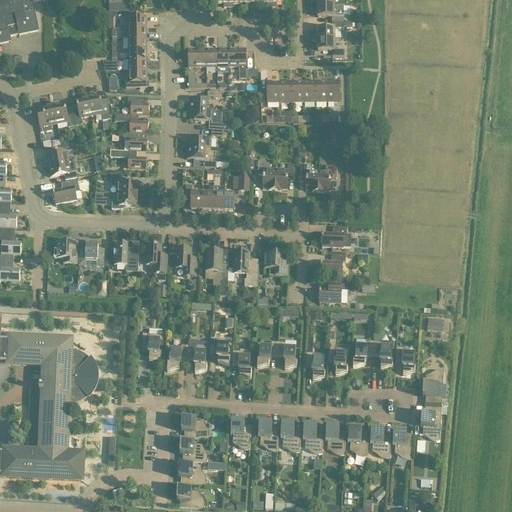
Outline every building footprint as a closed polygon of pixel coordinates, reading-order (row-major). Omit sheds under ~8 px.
[(0,0),(0,44),(11,43),(10,38),(38,32),(33,8),(30,8),(29,4),(32,4),(46,1),(46,0),(0,0)] [(227,0),(216,0),(217,5),(224,5),(224,9),(228,9),(228,5),(227,0)] [(227,0),(228,5),(228,9),(233,9),(233,5),(239,5),(238,0),(227,0)] [(238,0),(239,5),(245,5),(245,8),(250,8),(250,5),(249,0),(238,0)] [(249,0),(250,5),(250,8),(254,8),(254,5),(260,5),(260,0),(249,0)] [(260,0),(260,5),(267,5),(267,8),(271,8),(271,0),(260,0)] [(271,0),(271,8),(276,8),(276,4),(282,4),(282,0),(271,0)] [(334,7),(317,7),(317,18),(332,18),(332,24),(344,24),(343,7),(334,7)] [(143,13),(123,13),(123,18),(128,18),(128,29),(146,29),(145,18),(143,18),(143,13)] [(332,30),(317,30),(318,41),(329,41),(335,41),(335,40),(341,40),(341,30),(344,30),(344,29),(352,29),(352,23),(344,24),(332,24),(332,30)] [(146,29),(128,29),(128,40),(146,40),(146,29)] [(146,40),(128,40),(128,51),(134,51),(146,51),(146,40)] [(329,41),(318,41),(318,52),(332,52),(332,58),(344,58),(344,52),(335,52),(335,41),(329,41)] [(134,51),(128,51),(128,62),(146,61),(146,51),(134,51)] [(195,51),(188,51),(188,69),(195,69),(206,69),(206,58),(206,51),(195,51)] [(217,51),(206,51),(206,58),(206,69),(215,69),(217,69),(217,51)] [(228,51),(217,51),(217,69),(228,69),(228,66),(228,51)] [(239,51),(228,51),(228,66),(228,69),(239,68),(239,80),(246,80),(246,51),(239,51)] [(22,58),(14,58),(15,68),(22,68),(23,68),(22,58)] [(146,61),(128,62),(128,72),(146,72),(146,61)] [(127,79),(126,80),(126,90),(140,90),(140,83),(146,83),(146,72),(128,72),(128,79),(127,79)] [(195,78),(188,78),(188,90),(206,90),(206,86),(196,86),(195,78)] [(279,84),(267,85),(267,104),(279,104),(279,100),(279,84)] [(291,84),(279,84),(279,100),(279,104),(291,104),(291,96),(291,84)] [(303,84),(291,84),(291,96),(291,104),(303,104),(303,98),(303,84)] [(315,84),(303,84),(303,98),(303,104),(315,104),(315,84)] [(327,84),(315,84),(315,104),(327,104),(327,84)] [(339,84),(327,84),(327,104),(340,104),(339,84)] [(99,96),(87,98),(91,118),(101,116),(102,122),(110,121),(107,106),(105,97),(100,98),(99,96)] [(78,111),(72,113),(72,116),(75,128),(83,126),(82,120),(91,118),(87,98),(75,100),(78,111)] [(189,100),(189,111),(194,112),(194,111),(207,112),(207,101),(189,100)] [(64,103),(53,105),(57,126),(68,124),(69,129),(75,128),(72,116),(67,117),(64,103)] [(42,110),(36,111),(38,123),(41,134),(52,132),(51,127),(57,126),(53,105),(41,107),(42,110)] [(130,112),(130,117),(135,117),(142,118),(149,118),(149,112),(149,106),(147,106),(135,105),(131,105),(130,112)] [(194,112),(194,122),(209,123),(209,131),(211,131),(223,132),(233,132),(233,127),(223,127),(223,126),(221,126),(222,112),(207,112),(194,111),(194,112)] [(130,124),(129,135),(134,135),(148,136),(148,124),(130,123),(130,124)] [(123,135),(123,141),(129,142),(129,153),(147,154),(148,142),(133,141),(134,135),(129,135),(123,135)] [(192,149),(192,150),(205,150),(205,151),(210,151),(211,139),(193,139),(192,149)] [(60,153),(45,156),(47,167),(69,163),(66,152),(72,151),(71,145),(61,147),(59,147),(60,153)] [(187,149),(187,161),(193,161),(205,161),(205,151),(205,150),(192,150),(192,149),(187,149)] [(128,160),(128,171),(146,172),(147,160),(128,159),(128,160)] [(69,163),(47,167),(48,167),(50,179),(65,176),(66,182),(77,179),(76,173),(74,162),(69,163)] [(258,163),(257,176),(263,177),(263,190),(268,190),(268,192),(275,192),(276,171),(269,171),(269,165),(264,164),(264,162),(258,162),(258,163)] [(276,171),(275,192),(281,192),(281,191),(287,191),(287,178),(293,178),(294,166),(287,166),(287,171),(276,171)] [(301,166),(301,178),(306,179),(306,192),(311,192),(311,193),(318,194),(319,173),(307,172),(307,167),(301,166)] [(319,173),(318,194),(324,194),(324,193),(330,193),(330,180),(336,180),(337,168),(325,167),(325,173),(319,173)] [(238,191),(238,192),(249,193),(250,172),(239,172),(239,179),(238,191)] [(111,175),(111,188),(116,188),(116,195),(137,196),(137,190),(136,190),(136,184),(123,184),(123,176),(111,175)] [(0,203),(9,204),(11,204),(12,192),(5,191),(6,178),(0,177),(0,203)] [(64,190),(53,192),(56,206),(76,202),(75,194),(80,193),(78,182),(63,184),(64,190)] [(202,208),(202,211),(212,212),(213,202),(213,195),(213,189),(213,188),(209,187),(209,195),(202,194),(202,208)] [(191,194),(191,211),(202,211),(202,208),(202,194),(191,194)] [(112,202),(112,211),(122,211),(122,208),(125,208),(135,208),(136,203),(137,203),(137,196),(116,195),(116,202),(112,202)] [(213,202),(212,212),(223,212),(224,195),(213,195),(213,202)] [(224,195),(223,212),(234,213),(235,196),(224,195)] [(0,230),(13,231),(16,231),(17,218),(8,218),(9,204),(11,205),(11,204),(9,204),(0,203),(0,230)] [(323,235),(322,249),(343,249),(344,237),(346,237),(347,229),(335,228),(334,235),(323,235)] [(0,250),(1,250),(1,256),(12,257),(13,257),(20,258),(21,245),(13,244),(14,231),(16,231),(13,231),(0,230),(0,250)] [(54,251),(54,260),(63,260),(63,265),(77,266),(78,244),(73,244),(56,243),(56,251),(54,251)] [(79,253),(79,267),(82,267),(85,267),(97,268),(103,268),(104,250),(98,250),(98,246),(96,246),(96,245),(89,244),(89,246),(86,246),(85,253),(79,253)] [(115,246),(114,266),(126,267),(126,273),(138,274),(139,256),(132,255),(133,253),(127,253),(127,246),(115,246)] [(147,247),(146,266),(154,267),(154,274),(155,274),(154,279),(159,283),(165,284),(166,275),(166,262),(160,262),(161,247),(147,247)] [(177,250),(176,270),(184,270),(184,278),(196,278),(196,265),(196,262),(193,262),(190,263),(191,251),(177,250)] [(207,252),(206,273),(220,273),(219,298),(227,298),(228,268),(222,267),(222,252),(207,252)] [(233,270),(233,275),(234,275),(246,276),(246,281),(245,281),(244,288),(257,289),(258,262),(248,261),(248,253),(235,253),(234,266),(233,266),(233,270)] [(265,254),(264,270),(269,271),(269,278),(287,278),(288,264),(281,264),(281,255),(265,254)] [(0,256),(0,275),(0,276),(0,281),(0,283),(19,284),(20,271),(18,271),(12,271),(13,257),(12,257),(1,256),(0,256)] [(321,263),(321,277),(342,277),(342,264),(345,264),(346,258),(334,257),(333,263),(321,263)] [(107,295),(107,282),(98,281),(98,295),(107,295)] [(318,296),(318,301),(320,301),(319,304),(341,305),(347,306),(347,293),(344,293),(344,286),(331,285),(331,291),(323,291),(320,291),(320,296),(318,296)] [(375,285),(362,286),(362,294),(375,293),(375,285)] [(159,287),(158,298),(166,299),(167,287),(159,287)] [(141,302),(140,316),(145,316),(145,315),(151,315),(151,309),(151,302),(141,302)] [(240,308),(240,315),(257,316),(257,309),(240,308)] [(312,312),(311,321),(320,322),(321,313),(312,312)] [(429,320),(428,332),(442,333),(443,321),(429,320)] [(142,335),(141,351),(148,352),(148,354),(149,354),(149,363),(150,363),(151,363),(152,363),(153,363),(154,362),(155,362),(156,362),(157,361),(158,361),(159,361),(160,361),(161,361),(161,354),(159,354),(160,342),(162,342),(162,336),(162,334),(160,332),(149,331),(149,336),(142,335)] [(0,476),(3,477),(3,479),(82,482),(83,456),(66,455),(69,406),(74,405),(77,404),(80,403),(83,402),(85,401),(86,400),(89,397),(90,397),(92,394),(93,392),(94,391),(94,390),(95,387),(96,383),(97,381),(97,378),(96,374),(95,370),(93,365),(91,362),(88,358),(85,356),(81,354),(78,353),(75,352),(74,352),(71,352),(71,342),(9,339),(9,341),(0,340),(0,364),(8,365),(8,366),(44,367),(43,388),(39,388),(39,391),(32,391),(29,453),(4,452),(4,453),(0,453),(0,476)] [(211,339),(210,353),(217,353),(216,358),(218,359),(218,365),(219,365),(221,365),(222,366),(223,366),(225,367),(226,367),(228,368),(229,368),(230,358),(228,358),(229,346),(231,346),(231,341),(211,339)] [(329,341),(328,363),(334,363),(334,368),(336,368),(335,377),(337,377),(338,377),(339,377),(341,376),(342,376),(344,375),(345,375),(347,375),(347,367),(346,367),(346,355),(348,356),(348,351),(336,350),(336,342),(329,341)] [(353,359),(353,369),(354,369),(355,369),(356,369),(357,369),(358,368),(359,368),(360,368),(361,367),(362,367),(363,367),(364,367),(365,361),(367,361),(367,359),(367,356),(373,356),(373,354),(374,343),(372,343),(369,343),(368,343),(368,341),(357,341),(356,346),(356,347),(355,360),(353,359)] [(188,347),(188,360),(194,361),(193,366),(195,366),(195,375),(196,375),(197,375),(198,375),(199,374),(200,374),(201,374),(202,373),(203,373),(204,373),(205,373),(206,373),(207,366),(205,366),(206,343),(188,342),(188,347)] [(373,356),(379,357),(379,362),(381,362),(380,371),(381,371),(382,371),(383,371),(384,371),(384,370),(385,370),(386,370),(387,370),(387,369),(388,369),(389,369),(390,369),(391,369),(392,369),(393,362),(394,343),(381,342),(381,344),(374,343),(373,354),(373,356)] [(257,360),(257,370),(258,370),(259,370),(260,370),(261,369),(262,369),(263,369),(263,368),(264,368),(265,368),(266,368),(267,368),(268,368),(269,368),(269,362),(271,362),(271,356),(277,357),(278,344),(271,343),(271,348),(260,348),(259,360),(257,360)] [(278,344),(277,357),(284,357),(283,363),(285,363),(284,371),(285,371),(286,371),(287,371),(288,371),(289,371),(290,371),(291,370),(292,370),(293,370),(294,369),(295,369),(296,369),(297,362),(295,362),(296,350),(285,349),(285,344),(278,344)] [(167,363),(167,373),(168,373),(169,373),(170,373),(171,373),(172,373),(172,372),(173,372),(174,372),(175,371),(176,371),(177,371),(178,371),(179,371),(179,365),(181,365),(181,360),(188,360),(188,347),(181,347),(181,352),(170,351),(169,363),(167,363)] [(396,349),(395,362),(402,363),(401,368),(403,368),(403,377),(406,377),(409,376),(410,375),(411,375),(413,375),(414,375),(415,368),(413,368),(414,355),(403,354),(403,349),(396,349)] [(233,352),(232,366),(238,366),(238,371),(240,372),(239,377),(241,378),(242,378),(244,379),(245,379),(247,380),(248,380),(249,381),(251,381),(251,371),(250,371),(250,359),(239,358),(240,353),(233,352)] [(306,354),(305,368),(312,368),(311,373),(313,374),(312,382),(314,382),(315,382),(317,382),(318,381),(320,381),(321,380),(323,380),(324,380),(325,373),(323,373),(324,356),(312,355),(306,354)] [(423,385),(422,397),(425,397),(425,405),(427,405),(434,406),(434,409),(441,410),(444,373),(441,372),(438,372),(435,373),(433,374),(431,375),(429,376),(428,377),(426,377),(425,385),(423,385)] [(421,417),(421,428),(423,428),(422,437),(424,437),(426,438),(428,440),(429,441),(432,442),(434,443),(437,443),(440,443),(441,416),(441,410),(434,409),(434,406),(427,405),(426,409),(424,409),(424,417),(421,417)] [(181,428),(181,433),(184,433),(184,440),(208,441),(208,440),(209,440),(209,439),(209,438),(209,437),(209,436),(209,435),(209,434),(208,433),(208,432),(207,431),(207,430),(206,429),(205,428),(205,427),(205,426),(204,425),(204,424),(204,423),(196,423),(196,421),(182,420),(181,428)] [(231,423),(231,437),(233,437),(232,445),(233,445),(234,446),(235,446),(236,447),(237,448),(238,448),(238,449),(239,449),(239,450),(240,450),(241,450),(242,451),(243,451),(244,451),(245,452),(246,452),(247,452),(248,452),(249,452),(250,452),(251,433),(251,427),(244,427),(245,424),(240,423),(231,423)] [(259,424),(258,439),(260,439),(260,447),(261,447),(262,447),(262,448),(263,448),(264,449),(265,450),(266,450),(266,451),(267,451),(268,452),(269,452),(270,453),(271,453),(272,453),(273,453),(274,454),(275,454),(275,453),(276,453),(277,453),(279,429),(272,428),(272,425),(267,425),(259,424)] [(281,426),(281,440),(283,440),(282,448),(283,448),(284,449),(285,449),(285,450),(286,450),(287,451),(288,451),(288,452),(289,452),(289,453),(290,453),(291,453),(291,454),(292,454),(293,454),(294,455),(295,455),(296,455),(297,455),(298,455),(299,455),(300,454),(300,449),(301,430),(294,430),(295,427),(290,426),(281,426)] [(304,427),(303,441),(305,441),(305,450),(306,450),(307,451),(308,451),(309,451),(309,452),(310,452),(311,453),(311,454),(312,454),(313,455),(314,455),(315,456),(316,456),(317,456),(318,456),(319,456),(320,456),(321,456),(322,456),(322,452),(323,432),(317,431),(317,428),(312,428),(304,427)] [(326,429),(325,443),(328,443),(327,451),(328,451),(329,452),(330,452),(331,453),(332,453),(332,454),(333,455),(334,455),(334,456),(335,456),(336,456),(337,457),(338,457),(339,457),(340,458),(341,458),(342,458),(343,458),(344,458),(344,457),(346,433),(339,433),(339,430),(335,429),(326,429)] [(349,430),(348,444),(350,444),(350,452),(350,453),(351,453),(352,453),(353,454),(354,454),(354,455),(355,456),(356,456),(356,457),(357,457),(358,458),(359,458),(360,459),(361,459),(362,459),(363,459),(364,459),(365,459),(366,459),(367,459),(367,449),(368,434),(362,434),(362,431),(349,430)] [(371,432),(370,446),(372,446),(372,454),(373,454),(374,454),(374,455),(375,455),(376,456),(377,457),(378,457),(378,458),(379,458),(379,459),(380,459),(381,459),(382,460),(383,460),(384,460),(385,460),(386,461),(387,460),(388,460),(389,460),(391,436),(384,435),(384,432),(379,432),(371,432)] [(393,433),(393,447),(395,447),(394,455),(395,455),(396,456),(397,456),(398,457),(399,458),(400,458),(400,459),(401,459),(401,460),(402,460),(403,461),(404,461),(405,461),(405,462),(406,462),(407,462),(408,462),(409,462),(410,462),(411,462),(412,462),(413,437),(406,437),(407,434),(402,433),(393,433)] [(180,451),(180,456),(183,456),(182,463),(207,464),(207,463),(207,462),(207,461),(207,460),(207,459),(207,458),(207,457),(207,456),(206,455),(206,454),(205,453),(204,452),(204,451),(204,450),(203,449),(203,448),(203,447),(202,447),(194,446),(194,444),(180,443),(180,451)] [(178,474),(178,479),(181,479),(181,486),(205,487),(206,486),(206,485),(206,484),(206,483),(206,482),(206,481),(206,480),(205,480),(205,479),(205,478),(204,477),(204,476),(203,475),(203,474),(202,473),(202,472),(201,471),(201,470),(193,469),(193,467),(179,466),(178,474)] [(421,488),(432,488),(431,480),(421,480),(421,488)] [(177,498),(177,502),(180,503),(179,509),(204,511),(204,510),(204,509),(204,508),(204,507),(204,506),(204,505),(204,504),(204,503),(204,502),(203,501),(202,500),(202,499),(201,498),(201,497),(200,496),(200,495),(200,494),(199,493),(191,493),(191,490),(177,489),(177,498)] [(382,491),(375,498),(379,502),(386,495),(382,491)] [(299,495),(297,511),(305,511),(308,496),(299,495)] [(266,496),(265,511),(273,511),(274,497),(266,496)] [(420,503),(415,507),(419,511),(427,511),(432,508),(428,504),(424,507),(420,503)]
